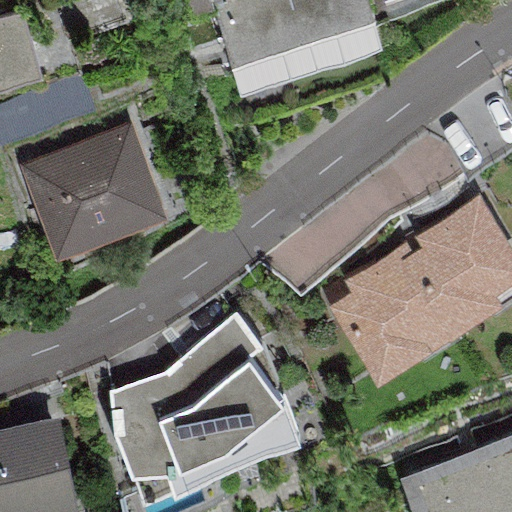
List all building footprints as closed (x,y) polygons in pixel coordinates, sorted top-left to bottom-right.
[(0,69),(38,57),(20,0),(0,6),(0,69)] [(213,0),(239,82),(380,37),(367,0),(213,0)] [(376,0),(382,18),(425,0),(376,0)] [(132,115),(23,157),(55,242),(164,203),(132,115)] [(395,239),(448,321),(501,287),(496,279),(511,268),(511,234),(478,182),(411,225),(413,228),(395,239)] [(448,321),(395,239),(344,272),(349,280),(329,293),(377,368),(448,321)] [(163,363),(109,381),(116,422),(143,488),(296,418),(282,380),(247,342),(259,331),(235,302),(163,363)] [(58,403),(0,415),(0,504),(57,492),(76,488),(58,403)] [(511,511),(511,417),(401,463),(419,511),(511,511)] [(0,511),(59,511),(61,511),(57,492),(0,504),(0,511)]
